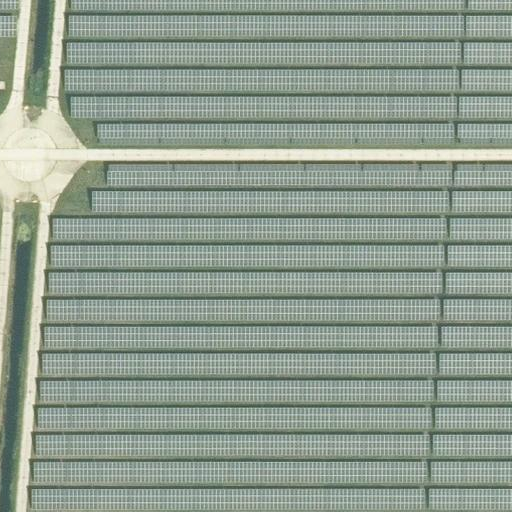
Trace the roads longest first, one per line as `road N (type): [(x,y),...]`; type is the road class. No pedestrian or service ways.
road 1 (track): [(63,0),(23,511)]
road 2 (track): [(511,157),(0,157)]
road 3 (track): [(0,323),(25,0)]
